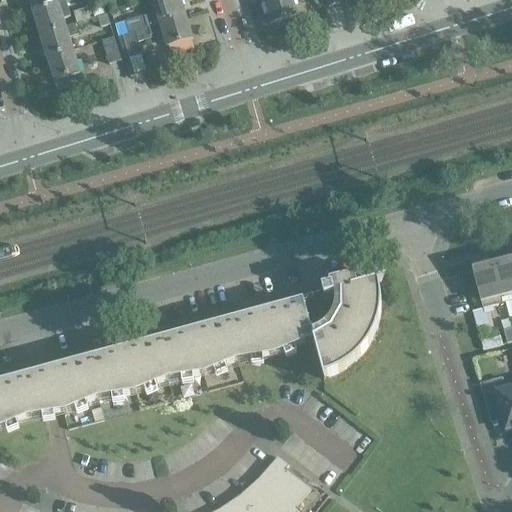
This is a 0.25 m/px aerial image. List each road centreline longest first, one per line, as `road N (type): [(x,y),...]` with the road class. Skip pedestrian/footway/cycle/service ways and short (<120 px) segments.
road 1 (residential): [(0,337),(408,224)]
road 2 (residential): [(26,157),(248,88)]
road 3 (residential): [(248,88),(458,24)]
